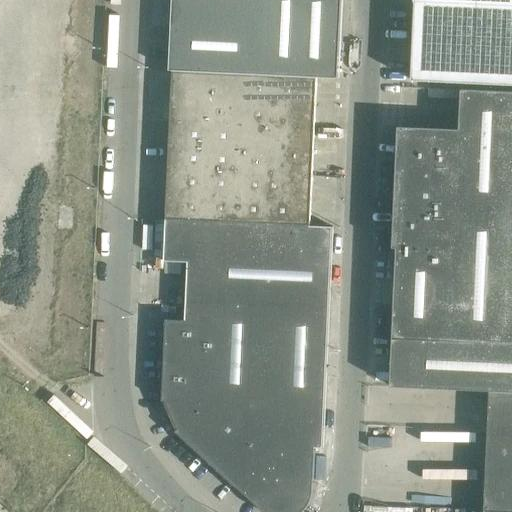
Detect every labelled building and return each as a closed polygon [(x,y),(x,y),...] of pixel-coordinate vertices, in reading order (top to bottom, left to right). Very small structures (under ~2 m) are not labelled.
[(171,0),(171,11),(169,65),(169,70),(173,71),(245,74),(317,77),(321,77),(339,78),(341,0),(171,0)] [(511,85),(511,0),(415,0),(412,81),(511,85)] [(173,71),(171,97),(243,100),(245,74),(173,71)] [(245,74),(243,100),(315,104),(317,77),(245,74)] [(511,92),(462,90),(461,130),(399,127),(393,248),(397,248),(393,339),(391,387),(490,391),(511,392),(511,92)] [(170,121),(242,124),(243,100),(171,97),(170,121)] [(314,128),(315,104),(243,100),(242,124),(314,128)] [(170,121),(169,145),(241,149),(242,124),(170,121)] [(242,124),(241,149),(313,152),(314,128),(242,124)] [(168,169),(240,173),(241,149),(169,145),(168,169)] [(312,176),(313,152),(241,149),(240,173),(312,176)] [(168,169),(167,194),(239,197),(240,173),(168,169)] [(240,173),(239,197),(311,200),(312,176),(240,173)] [(166,220),(238,223),(239,197),(167,194),(166,220)] [(311,200),(239,197),(238,223),(310,226),(311,200)] [(166,319),(165,341),(162,401),(166,401),(177,428),(175,431),(263,511),(302,511),(304,511),(306,508),(307,507),(309,504),(311,501),(312,497),(312,495),(312,494),(313,490),(314,448),(323,448),(333,227),(310,226),(238,223),(166,220),(164,261),(188,262),(186,320),(166,319)] [(181,263),(165,262),(164,273),(181,274),(181,263)] [(511,392),(490,391),(488,431),(511,432),(511,392)] [(511,432),(488,431),(486,471),(511,472),(511,432)] [(511,472),(486,471),(484,510),(511,511),(511,472)]
